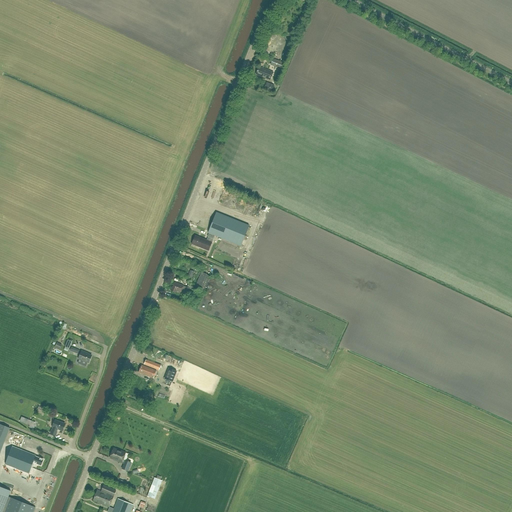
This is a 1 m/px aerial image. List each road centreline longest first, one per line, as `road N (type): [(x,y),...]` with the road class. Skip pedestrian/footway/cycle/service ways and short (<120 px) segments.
road 1 (tertiary): [(91,458),(259,28),(278,0)]
road 2 (unclassified): [(511,84),(349,0)]
road 3 (track): [(105,347),(97,333),(0,291)]
